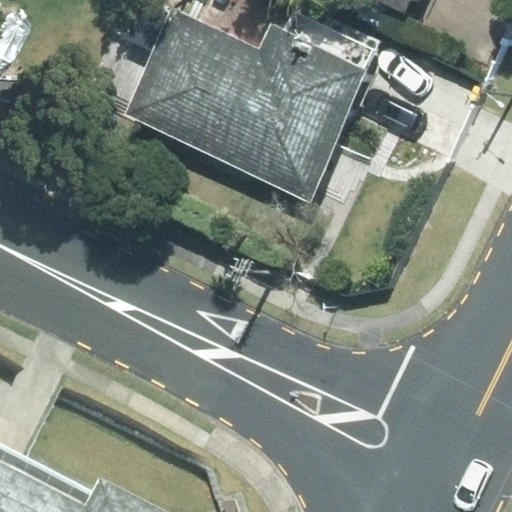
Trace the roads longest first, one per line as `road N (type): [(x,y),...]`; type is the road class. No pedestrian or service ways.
road 1 (residential): [(0,251),(468,420)]
road 2 (residential): [(424,505),(0,253)]
